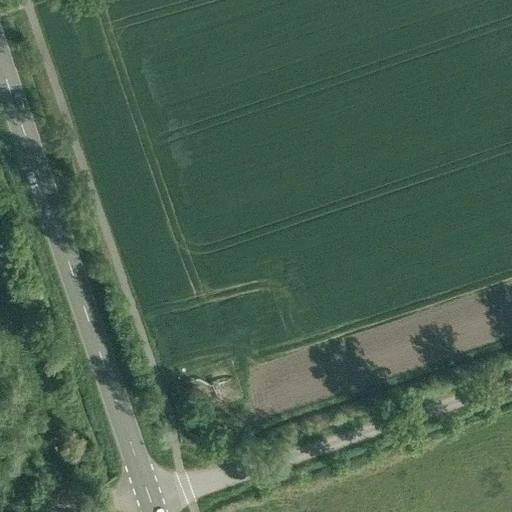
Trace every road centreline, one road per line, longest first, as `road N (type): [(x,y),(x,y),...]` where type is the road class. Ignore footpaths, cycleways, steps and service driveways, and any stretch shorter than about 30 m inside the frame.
road 1 (tertiary): [(0,85),(139,503)]
road 2 (unclassified): [(511,377),(139,503)]
